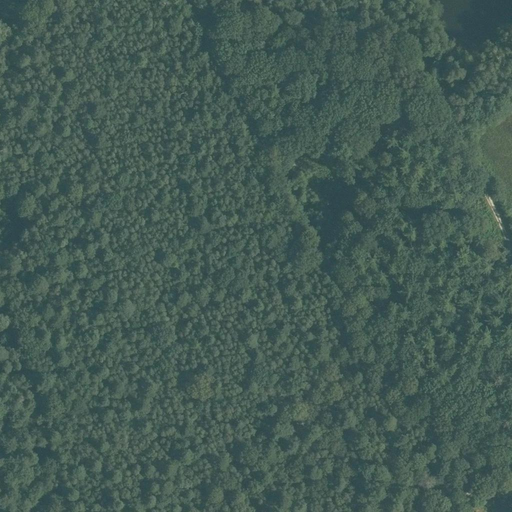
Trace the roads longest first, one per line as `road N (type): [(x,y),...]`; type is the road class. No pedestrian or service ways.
road 1 (track): [(498,461),(405,389),(378,357),(185,0)]
road 2 (track): [(67,511),(0,295)]
road 3 (track): [(431,95),(511,241)]
